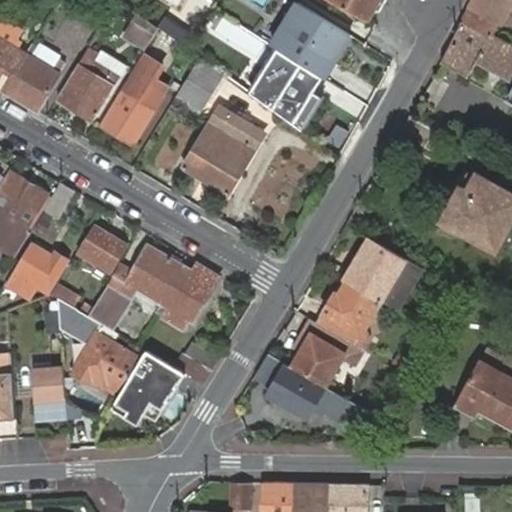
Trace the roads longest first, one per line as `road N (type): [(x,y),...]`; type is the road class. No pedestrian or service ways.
road 1 (residential): [(174,467),(511,468)]
road 2 (residential): [(287,282),(0,112)]
road 3 (residential): [(287,282),(450,0)]
road 4 (residential): [(174,467),(287,282)]
road 5 (residential): [(0,474),(174,467)]
